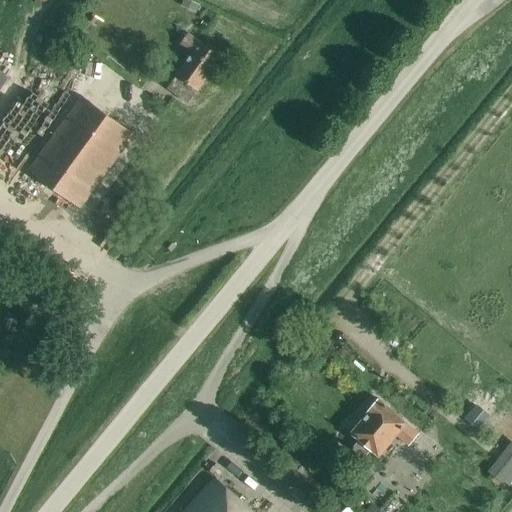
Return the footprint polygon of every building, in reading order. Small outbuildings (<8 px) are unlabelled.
[(197,90),(221,57),(188,33),(179,45),(189,53),(174,74),(176,75),(167,88),(186,102),(195,89),(197,90)] [(119,67),(106,74),(113,86),(126,79),(119,67)] [(80,206),(133,133),(81,96),(28,169),(80,206)] [(407,444),(417,432),(393,411),(378,398),(367,412),(350,432),(358,439),(351,448),(363,457),(370,449),(378,456),(391,441),(396,435),(407,444)] [(475,425),(485,412),(475,404),(465,417),(475,425)] [(511,451),(502,464),(511,472),(511,451)] [(253,511),(214,477),(182,511),(253,511)]
